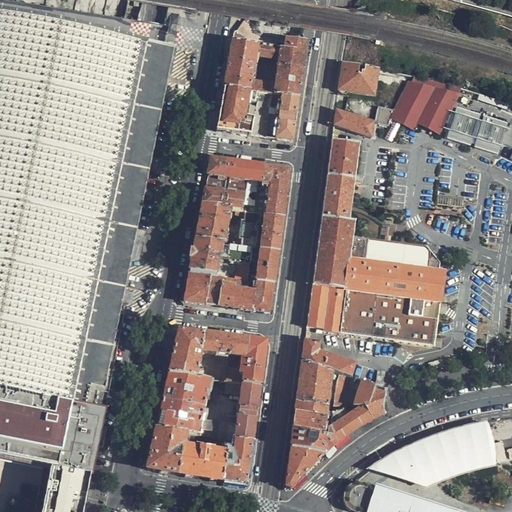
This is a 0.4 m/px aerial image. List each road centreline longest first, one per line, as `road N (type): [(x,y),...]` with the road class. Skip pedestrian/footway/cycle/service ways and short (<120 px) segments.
road 1 (primary): [(48,511),(153,36)]
road 2 (tertiary): [(285,511),(362,446),(400,425),(511,395)]
road 3 (primary): [(128,486),(162,313)]
road 4 (primary): [(298,158),(274,331)]
road 5 (primary): [(274,331),(252,504)]
road 6 (primary): [(162,313),(194,142)]
road 7 (primary): [(321,0),(298,158)]
road 8 (primary): [(194,142),(220,0)]
road 9 (primary): [(252,504),(128,486)]
